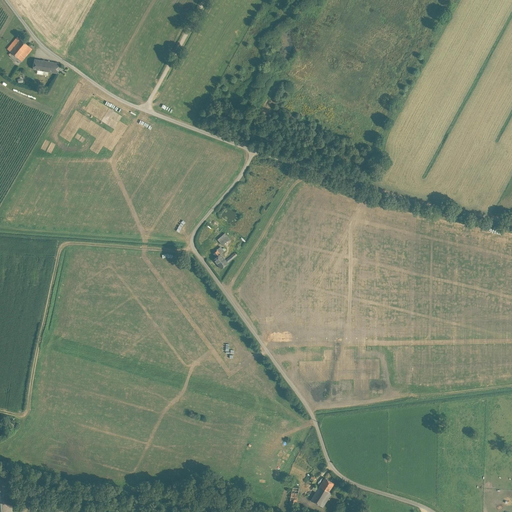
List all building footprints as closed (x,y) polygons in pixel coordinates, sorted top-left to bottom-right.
[(20,39),(10,51),(18,58),(28,45),(20,39)] [(28,45),(18,58),(22,61),(32,48),(28,45)] [(59,63),(34,59),(33,69),(57,73),(59,63)] [(217,239),(222,245),(230,238),(224,232),(217,239)] [(235,252),(226,260),(228,263),(237,255),(235,252)] [(220,254),(220,253),(216,257),(213,259),(221,268),(228,263),(226,260),(220,254)] [(14,417),(9,423),(14,429),(20,424),(14,417)] [(334,484),(325,479),(320,487),(329,493),(334,484)] [(329,493),(320,487),(311,502),(323,509),(332,494),(329,493)] [(299,489),(292,488),(288,511),(292,511),(293,506),(296,506),(299,489)] [(352,511),(355,504),(344,500),(340,511),(352,511)]
